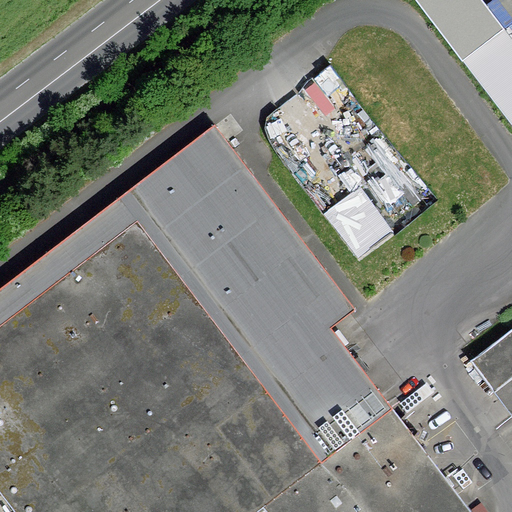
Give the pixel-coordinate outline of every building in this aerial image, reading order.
[(489,44),(507,30),(493,11),(475,25),(482,34),(489,44)] [(475,25),(451,43),(459,53),(482,34),(475,25)] [(511,36),(507,30),(489,44),(465,62),(511,122),(511,36)] [(473,511),(334,329),(360,309),(218,124),(0,290),(0,489),(17,511),(260,511),(267,507),(271,511),(473,511)] [(366,256),(399,228),(362,184),(329,213),(366,256)] [(511,330),(471,362),(511,415),(511,330)]
